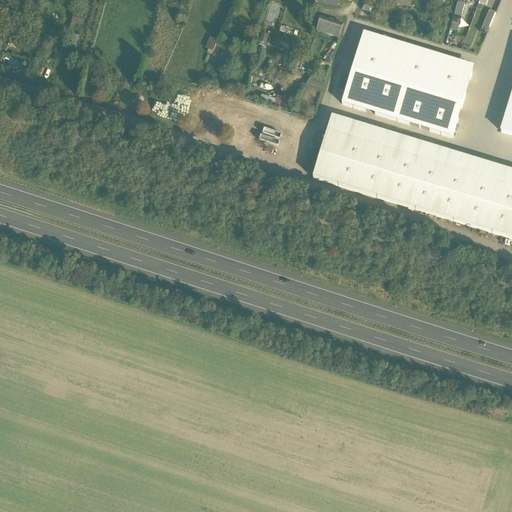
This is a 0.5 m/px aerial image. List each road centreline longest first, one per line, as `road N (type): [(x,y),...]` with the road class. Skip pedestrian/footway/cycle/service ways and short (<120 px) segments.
road 1 (motorway): [(511,356),(0,190)]
road 2 (motorway): [(0,214),(511,378)]
road 3 (track): [(0,78),(302,171),(356,0)]
road 4 (track): [(349,22),(482,61)]
